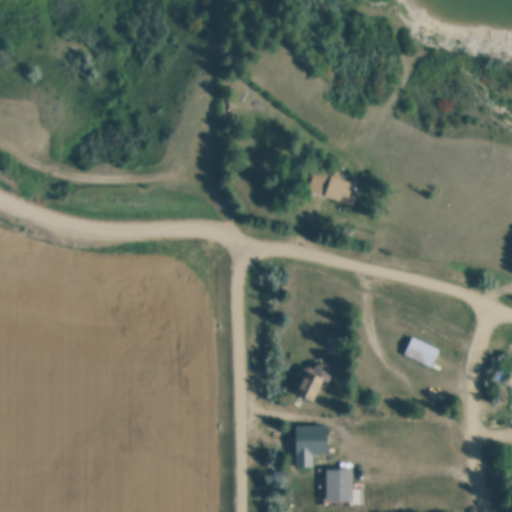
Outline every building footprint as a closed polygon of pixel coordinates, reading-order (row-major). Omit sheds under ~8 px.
[(314,171),(352,183),(346,203),(308,191),(314,171)] [(413,337),(440,350),(432,368),(404,355),(413,337)] [(332,338),(340,338),(340,351),(332,351),(332,338)] [(310,368),(313,369),(315,366),(323,363),(331,367),(332,376),(331,379),(326,377),(313,401),(296,392),(310,368)] [(296,426),(329,426),(329,455),(314,455),(314,468),(296,468),(296,426)] [(328,469),(353,469),(353,500),(327,500),(328,469)]
